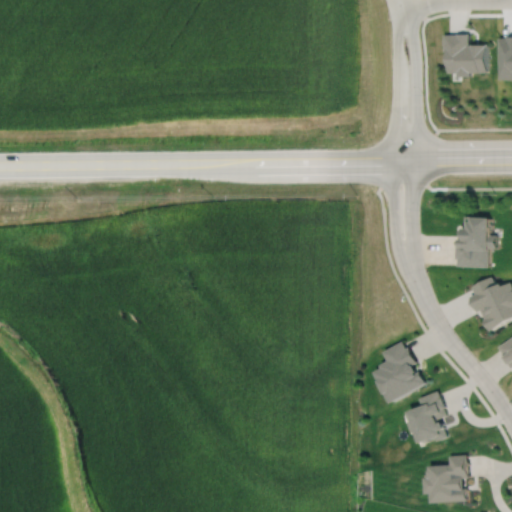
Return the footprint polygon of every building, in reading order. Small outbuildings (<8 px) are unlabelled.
[(446,33),(446,50),(450,50),(450,71),(460,71),(460,75),(472,75),(472,71),(490,71),(490,43),(473,43),(473,44),(471,44),(471,32),(459,32),(459,33),(446,33)] [(500,37),(500,78),(511,78),(511,35),(508,35),(508,37),(500,37)] [(468,216),(467,234),(462,234),(462,242),(460,241),(460,258),(461,258),(461,266),(493,267),(493,247),(499,248),(500,234),(494,234),(495,217),(482,217),(482,216),(468,216)] [(473,286),(477,293),(471,296),(479,311),(482,310),(487,318),(485,319),(491,331),(511,319),(511,282),(504,286),(502,283),(498,286),(493,276),(473,286)] [(511,337),(500,346),(504,353),(503,354),(511,366),(511,337)] [(406,341),(387,352),(392,361),(384,366),(386,368),(378,373),(395,404),(431,384),(424,371),(422,373),(419,366),(417,366),(417,365),(422,363),(413,347),(410,348),(406,341)] [(424,398),(428,408),(416,413),(419,421),(413,423),(418,434),(423,432),(429,446),(437,442),(438,443),(442,441),(443,442),(453,437),(451,431),(452,430),(449,424),(446,425),(444,419),(452,416),(449,409),(450,408),(446,398),(445,399),(442,391),(424,398)] [(454,456),(454,465),(434,467),(434,472),(433,472),(433,479),(430,479),(431,496),(436,495),(437,505),(473,502),(472,489),(469,489),(469,479),(474,478),(473,462),(471,462),(471,455),(454,456)]
